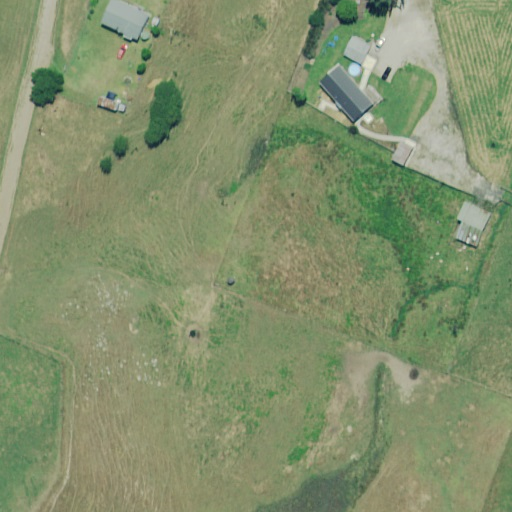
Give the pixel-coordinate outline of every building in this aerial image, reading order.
[(115,0),(104,24),(125,34),(124,37),(133,41),(134,38),(140,40),(151,15),(117,0),(115,0)] [(353,37),(344,55),(362,65),(372,47),(353,37)] [(328,108),(337,112),(332,122),(347,129),(352,119),(358,122),(371,94),(362,90),(366,82),(346,73),(339,86),(334,83),(331,91),(335,92),(328,108)] [(121,101),(103,94),(99,105),(117,112),(121,101)] [(428,155),(404,143),(395,161),(408,168),(411,162),(421,167),(428,155)] [(511,172),(511,146),(507,145),(491,183),(505,189),(511,172)] [(493,214),(467,203),(460,219),(465,221),(457,238),(478,247),(493,214)]
